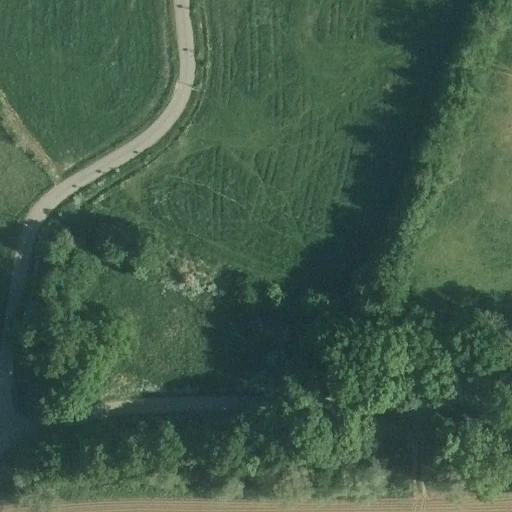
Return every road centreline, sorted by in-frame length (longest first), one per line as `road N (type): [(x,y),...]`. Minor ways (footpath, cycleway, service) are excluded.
road 1 (residential): [(4,440),(25,233),(58,192),(146,145),(184,86),(186,0)]
road 2 (unclassified): [(4,440),(64,413),(128,400),(511,407)]
